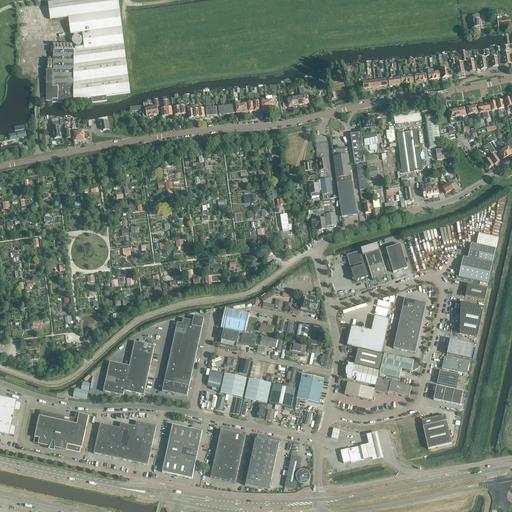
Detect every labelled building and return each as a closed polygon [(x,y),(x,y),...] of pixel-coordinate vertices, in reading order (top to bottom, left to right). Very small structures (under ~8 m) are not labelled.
[(53,48),(53,71),(47,70),(46,102),(52,102),(52,103),(73,103),(73,101),(92,99),(92,104),(107,102),(106,97),(130,94),(124,45),(120,11),(120,10),(118,0),(70,0),(48,3),(50,20),(69,18),(71,35),(83,33),(84,47),(74,48),(53,48)] [(497,20),(499,28),(511,26),(509,18),(497,20)] [(77,36),(75,37),(73,39),(72,41),(72,43),(74,45),(75,46),(78,46),(80,46),(81,44),(82,42),(82,40),(81,38),(79,37),(77,36)] [(503,53),(505,65),(511,64),(507,46),(503,47),(504,51),(506,51),(506,53),(503,53)] [(469,69),(470,72),(475,71),(474,60),(466,61),(467,69),(469,69)] [(393,70),(392,70),(395,85),(397,85),(400,85),(400,84),(401,84),(400,77),(396,77),(395,69),(393,69),(393,70)] [(447,71),(447,69),(441,70),(442,78),(445,78),(446,79),(447,79),(448,78),(449,78),(448,77),(451,76),(450,70),(447,71)] [(304,89),(301,89),(304,105),(310,104),(308,97),(305,97),(304,89)] [(293,107),(291,94),(291,91),(288,91),(289,98),(290,98),(290,99),(287,100),(287,103),(284,103),(285,108),(293,107)] [(146,110),(147,117),(158,115),(158,112),(160,111),(158,102),(156,102),(157,107),(150,109),(146,110)] [(486,119),(483,105),(481,105),(480,105),(479,105),(478,106),(478,105),(479,114),(483,113),(484,119),(486,119)] [(474,121),(472,107),(469,107),(468,107),(467,108),(466,108),(468,116),(471,115),(472,121),(474,121)] [(394,114),(395,124),(420,121),(419,110),(394,114)] [(425,116),(426,122),(429,148),(441,147),(437,115),(425,116)] [(363,117),(362,117),(362,118),(364,128),(376,127),(375,126),(377,126),(377,127),(382,126),(381,120),(377,120),(376,120),(376,122),(375,122),(374,116),(370,117),(370,116),(367,116),(367,117),(363,117)] [(110,130),(108,121),(99,122),(100,128),(103,128),(103,131),(110,130)] [(53,131),(54,137),(55,137),(55,139),(61,138),(61,136),(60,127),(58,128),(58,126),(59,125),(59,122),(52,123),(54,131),(53,131)] [(65,124),(67,139),(73,138),(72,131),(68,131),(68,127),(66,124),(65,124)] [(394,126),(389,126),(390,130),(387,131),(388,139),(389,139),(390,142),(396,141),(394,126)] [(397,134),(402,174),(422,171),(417,131),(397,134)] [(376,132),(363,134),(364,140),(365,147),(365,150),(372,150),(377,150),(377,145),(378,145),(376,132)] [(26,133),(9,136),(10,141),(27,138),(26,133)] [(350,135),(355,165),(365,164),(361,133),(350,135)] [(484,148),(485,149),(487,148),(493,156),(490,158),(495,165),(500,162),(495,155),(496,154),(490,144),(484,148)] [(503,144),(501,145),(503,149),(508,157),(510,155),(511,156),(511,155),(511,154),(511,152),(508,147),(507,144),(504,146),(503,144)] [(501,151),(499,153),(503,160),(503,159),(504,160),(506,159),(506,158),(508,157),(503,149),(501,145),(499,146),(501,151)] [(332,150),(337,183),(352,181),(347,148),(332,150)] [(436,150),(437,161),(449,159),(453,158),(452,148),(448,149),(436,150)] [(375,156),(366,157),(370,178),(379,177),(376,163),(375,156)] [(326,165),(325,159),(318,160),(320,171),(327,170),(327,165),(326,165)] [(491,168),(491,167),(493,166),(489,159),(484,162),(489,169),(489,168),(490,169),(491,168)] [(312,163),(304,164),(305,172),(313,171),(312,163)] [(356,167),(360,191),(370,189),(366,165),(356,167)] [(330,178),(320,179),(322,194),(332,193),(330,178)] [(352,181),(337,183),(342,217),(357,215),(352,181)] [(413,194),(412,189),(411,189),(410,182),(403,183),(406,201),(414,200),(413,196),(414,196),(414,194),(413,194)] [(310,189),(309,190),(310,192),(310,193),(310,194),(319,193),(317,184),(309,185),(310,189)] [(433,197),(431,188),(431,184),(422,185),(424,197),(426,197),(427,198),(433,197)] [(442,188),(446,194),(453,189),(450,184),(442,188)] [(367,205),(364,206),(365,213),(371,213),(370,208),(373,208),(372,204),(370,205),(370,204),(367,205)] [(325,214),(327,227),(337,225),(335,213),(325,214)] [(292,225),(288,225),(287,215),(280,216),(283,232),(292,231),(292,225)] [(313,228),(318,227),(318,231),(319,231),(321,231),(322,230),(326,230),(324,219),(317,220),(317,221),(312,221),(313,228)] [(377,244),(360,249),(361,251),(363,257),(365,256),(380,251),(377,244)] [(386,249),(393,273),(397,272),(398,271),(403,269),(404,270),(408,269),(400,245),(386,249)] [(478,260),(463,257),(460,272),(458,272),(456,279),(468,281),(469,279),(488,284),(496,249),(481,246),(478,260)] [(347,256),(354,278),(352,280),(357,283),(358,280),(368,277),(360,251),(347,256)] [(372,280),(372,281),(388,276),(387,276),(380,251),(365,256),(373,280),(372,280)] [(275,260),(269,265),(271,268),(278,263),(275,260)] [(311,275),(298,279),(300,283),(313,279),(311,275)] [(460,296),(465,297),(485,301),(487,289),(468,284),(466,292),(461,291),(460,296)] [(264,302),(274,294),(271,290),(261,298),(264,302)] [(303,297),(300,311),(317,315),(319,305),(316,305),(317,300),(303,297)] [(404,299),(402,308),(413,310),(415,301),(404,299)] [(284,302),(277,300),(275,311),(282,312),(284,302)] [(415,301),(413,310),(424,312),(426,303),(415,301)] [(460,332),(459,333),(477,337),(484,308),(461,303),(460,309),(465,310),(460,332)] [(299,315),(301,305),(297,304),(296,309),(291,308),(290,313),(299,315)] [(402,308),(401,314),(412,317),(413,310),(402,308)] [(225,309),(221,328),(245,334),(250,314),(225,309)] [(413,310),(412,317),(423,319),(424,312),(413,310)] [(401,314),(399,321),(410,324),(412,317),(401,314)] [(194,316),(193,321),(192,327),(202,329),(204,319),(194,316)] [(347,346),(381,355),(390,320),(374,316),(371,331),(352,326),(347,346)] [(412,317),(410,324),(421,326),(423,319),(412,317)] [(399,321),(398,328),(409,330),(410,324),(399,321)] [(266,324),(260,323),(258,331),(273,334),(275,326),(269,325),(270,323),(266,322),(266,324)] [(410,324),(409,330),(420,333),(421,326),(410,324)] [(187,325),(186,330),(201,334),(202,329),(192,327),(187,325)] [(299,325),(296,339),(306,342),(310,327),(299,325)] [(398,328),(396,335),(407,337),(409,330),(398,328)] [(186,330),(185,335),(200,338),(201,334),(186,330)] [(257,337),(224,330),(220,345),(236,348),(237,344),(255,348),(257,337)] [(409,330),(407,337),(418,340),(420,333),(409,330)] [(321,332),(317,331),(315,341),(312,341),(311,344),(317,346),(318,342),(321,332)] [(185,335),(184,340),(199,343),(200,338),(185,335)] [(396,335),(395,342),(406,344),(407,337),(396,335)] [(407,337),(406,344),(417,346),(418,340),(407,337)] [(279,342),(263,339),(261,346),(277,350),(279,342)] [(184,340),(183,345),(198,348),(199,343),(184,340)] [(450,340),(447,355),(456,357),(460,342),(450,340)] [(393,349),(404,351),(406,344),(395,342),(393,349)] [(460,342),(456,357),(464,358),(467,344),(460,342)] [(173,343),(171,353),(181,355),(183,345),(173,343)] [(308,347),(293,344),(291,353),(306,356),(308,347)] [(406,344),(404,351),(415,354),(417,346),(406,344)] [(467,344),(464,358),(471,360),(474,345),(467,344)] [(183,345),(181,355),(196,358),(198,348),(183,345)] [(358,350),(355,364),(379,370),(383,356),(358,350)] [(171,353),(169,362),(179,365),(181,355),(171,353)] [(414,362),(414,361),(384,354),(379,374),(399,379),(402,369),(408,371),(410,373),(418,369),(419,364),(414,362)] [(181,355),(179,365),(193,368),(196,358),(181,355)] [(442,367),(442,369),(467,374),(469,362),(444,357),(442,367)] [(237,360),(227,358),(225,368),(235,370),(237,360)] [(108,372),(118,374),(122,375),(125,365),(110,362),(108,372)] [(130,362),(129,367),(130,367),(128,372),(148,376),(150,366),(140,364),(130,362)] [(244,375),(247,364),(242,364),(241,369),(236,368),(235,373),(244,375)] [(351,380),(375,386),(379,372),(355,366),(355,365),(348,364),(347,370),(353,372),(352,377),(351,377),(351,380)] [(179,365),(177,369),(192,373),(193,368),(179,365)] [(298,369),(293,368),(290,383),(289,385),(295,386),(298,369)] [(177,369),(176,374),(191,378),(192,373),(177,369)] [(208,384),(207,386),(220,388),(223,374),(211,371),(209,381),(208,384)] [(437,384),(457,388),(459,375),(440,371),(437,384)] [(128,372),(127,377),(126,381),(131,382),(136,384),(141,385),(146,386),(148,376),(128,372)] [(115,384),(113,394),(123,396),(124,391),(126,381),(127,377),(122,375),(118,374),(116,379),(115,384)] [(176,374),(175,379),(190,382),(191,378),(176,374)] [(220,393),(242,398),(247,379),(225,374),(220,393)] [(297,399),(319,404),(324,379),(302,375),(299,390),(297,399)] [(175,379),(174,384),(189,387),(190,382),(175,379)] [(245,399),(256,401),(267,404),(271,384),(249,379),(245,399)] [(384,381),(377,379),(375,389),(374,391),(374,392),(379,393),(379,394),(381,394),(384,381)] [(398,384),(384,381),(381,394),(383,395),(383,394),(388,395),(389,392),(395,394),(398,384)] [(162,392),(172,394),(174,384),(164,382),(162,392)] [(75,389),(73,397),(86,400),(87,399),(90,384),(83,383),(81,391),(75,389)] [(349,397),(351,398),(354,384),(347,383),(344,395),(349,396),(349,397)] [(174,384),(172,394),(187,397),(189,387),(174,384)] [(354,397),(358,398),(361,386),(354,384),(351,398),(353,398),(354,397)] [(404,386),(398,384),(395,394),(402,396),(402,397),(404,386)] [(273,385),(269,404),(291,409),(295,389),(273,385)] [(363,400),(365,401),(368,388),(361,386),(358,398),(363,399),(363,400)] [(411,388),(404,386),(402,397),(402,396),(409,397),(411,388)] [(433,400),(442,402),(445,388),(436,386),(433,400)] [(375,389),(368,388),(365,401),(367,401),(367,400),(372,401),(374,392),(374,391),(375,389)] [(442,402),(451,404),(454,390),(445,388),(442,402)] [(454,390),(451,404),(460,406),(463,392),(454,390)] [(220,396),(217,411),(222,412),(226,397),(220,396)] [(0,433),(13,437),(14,437),(16,427),(10,426),(14,411),(19,412),(21,405),(20,404),(20,405),(0,397),(0,433)] [(268,405),(259,403),(256,419),(264,421),(268,405)] [(274,421),(276,411),(268,410),(267,420),(274,421)] [(39,445),(50,447),(50,448),(50,447),(55,448),(54,449),(55,449),(55,448),(65,451),(66,451),(67,450),(80,453),(81,448),(82,448),(89,416),(79,414),(78,419),(64,416),(40,411),(34,443),(38,444),(38,445),(39,445)] [(446,421),(445,416),(422,421),(423,427),(428,450),(452,444),(447,421),(446,421)] [(94,454),(148,466),(156,426),(137,422),(135,427),(121,424),(120,429),(100,424),(94,454)] [(172,426),(170,437),(177,439),(180,427),(172,426)] [(187,429),(180,427),(177,439),(185,441),(187,429)] [(332,437),(338,439),(341,430),(334,428),(332,437)] [(187,429),(185,441),(192,442),(195,430),(187,429)] [(195,430),(192,442),(200,444),(202,432),(195,430)] [(221,431),(210,478),(235,483),(245,436),(221,431)] [(379,434),(368,437),(370,446),(361,448),(365,462),(374,460),(374,463),(385,460),(379,434)] [(170,437),(168,445),(183,448),(185,441),(177,439),(170,437)] [(245,486),(269,491),(279,444),(255,439),(245,486)] [(185,441),(183,448),(198,452),(200,444),(192,442),(185,441)] [(168,445),(166,453),(181,456),(183,448),(168,445)] [(361,447),(362,447),(361,447),(361,446),(361,447),(348,450),(348,449),(348,450),(341,451),(341,452),(344,463),(343,463),(343,464),(344,464),(351,462),(351,463),(364,460),(365,460),(364,460),(361,447)] [(183,448),(181,456),(196,460),(198,452),(183,448)] [(166,453),(165,461),(180,464),(181,456),(166,453)] [(181,456),(180,464),(195,467),(196,460),(181,456)] [(310,477),(309,474),(307,472),(305,471),(302,471),(299,471),(302,458),(291,456),(285,487),(295,490),(297,482),(299,484),(302,485),(305,484),(308,482),(310,480),(310,477)] [(180,464),(165,461),(162,473),(192,479),(195,467),(180,464)]
